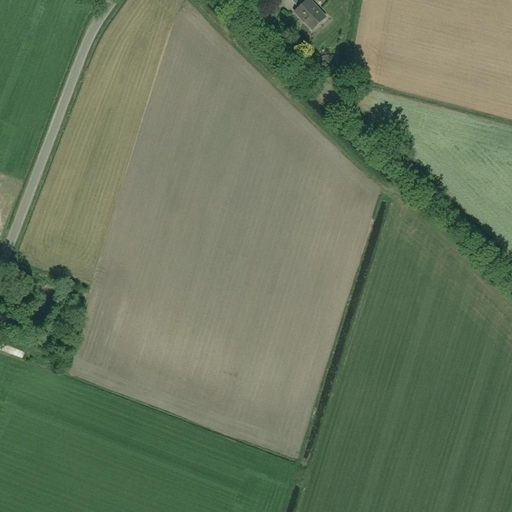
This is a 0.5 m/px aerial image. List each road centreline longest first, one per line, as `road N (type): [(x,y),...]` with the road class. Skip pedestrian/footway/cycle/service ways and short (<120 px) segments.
road 1 (unclassified): [(511,274),(229,0)]
road 2 (unclassified): [(0,270),(88,37),(113,0)]
